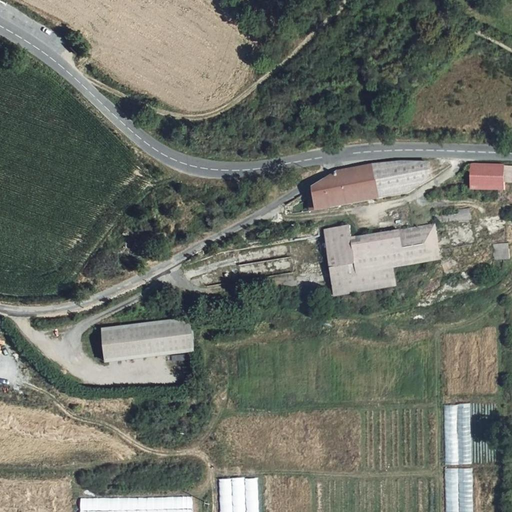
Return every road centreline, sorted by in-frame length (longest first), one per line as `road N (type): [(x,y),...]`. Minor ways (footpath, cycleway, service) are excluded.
road 1 (tertiary): [(337,157),(236,173),(171,161),(58,65),(0,28)]
road 2 (unclassified): [(337,157),(274,206),(123,286),(68,308),(0,307)]
road 3 (track): [(346,0),(226,111),(202,119),(77,82)]
road 4 (track): [(0,470),(72,469),(194,450),(228,397),(230,351)]
road 5 (track): [(437,511),(438,329),(485,314),(511,288)]
road 6 (track): [(194,450),(216,473),(437,472)]
road 7 (track): [(274,206),(289,217),(406,200),(457,167),(460,154)]
road 8 (track): [(157,453),(0,375)]
road 9 (tertiary): [(511,155),(337,157)]
